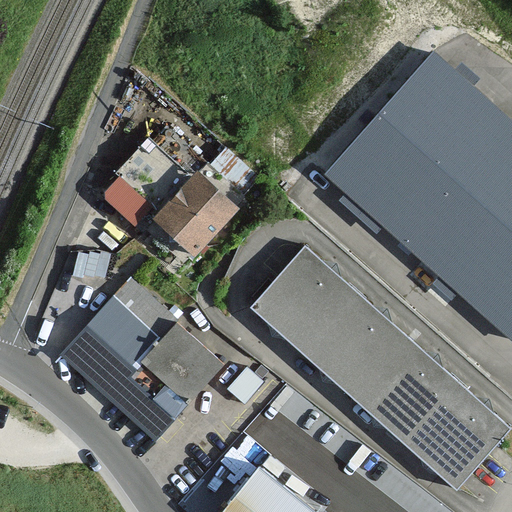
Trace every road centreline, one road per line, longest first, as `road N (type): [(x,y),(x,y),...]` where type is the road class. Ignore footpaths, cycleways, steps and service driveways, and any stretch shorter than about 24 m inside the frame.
road 1 (residential): [(145,0),(7,363)]
road 2 (residential): [(7,363),(80,420),(153,511)]
road 3 (unknown): [(51,392),(149,269)]
road 4 (unknown): [(148,504),(232,415)]
